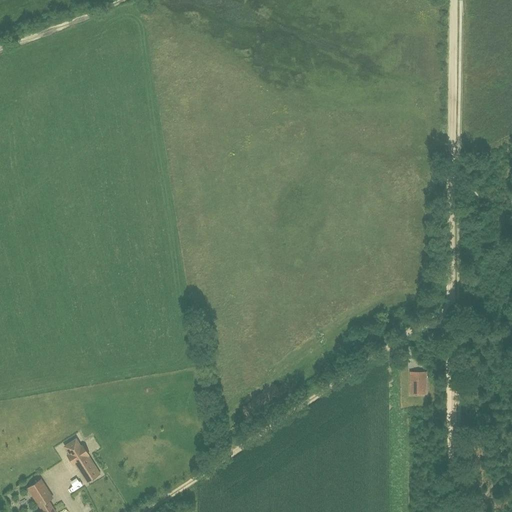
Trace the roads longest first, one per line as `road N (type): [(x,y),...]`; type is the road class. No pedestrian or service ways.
road 1 (track): [(145,511),(450,317)]
road 2 (track): [(450,317),(448,511)]
road 3 (track): [(452,0),(452,180)]
road 4 (track): [(452,180),(450,317)]
road 5 (track): [(119,0),(0,47)]
